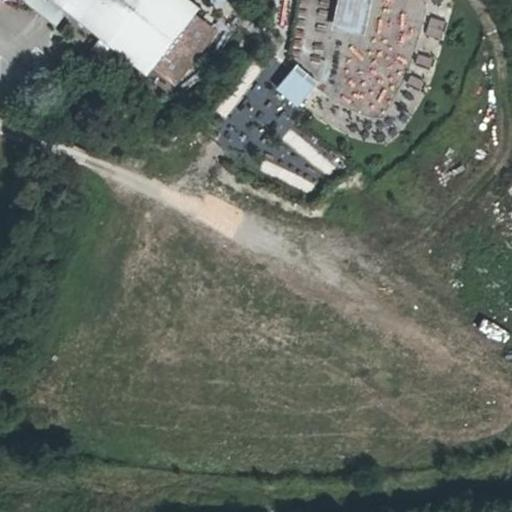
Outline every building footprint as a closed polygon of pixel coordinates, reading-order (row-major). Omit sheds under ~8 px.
[(22,0),(57,26),(68,12),(101,39),(116,51),(147,75),(153,68),(175,86),(219,31),(196,13),(201,8),(190,0),(22,0)] [(288,31),(291,0),(272,0),(270,29),(288,31)] [(333,0),(331,27),(364,31),(367,0),(333,0)] [(350,74),(339,97),(377,114),(428,0),(405,0),(368,82),(350,74)] [(116,51),(101,39),(92,50),(107,62),(116,51)] [(294,104),(316,80),(294,61),(272,85),(294,104)]
